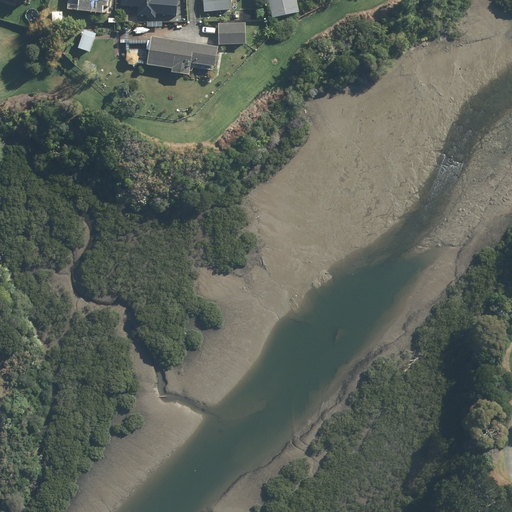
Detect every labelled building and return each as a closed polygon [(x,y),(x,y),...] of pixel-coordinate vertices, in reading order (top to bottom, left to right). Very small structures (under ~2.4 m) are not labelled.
[(107,8),(107,0),(71,0),(72,0),(75,0),(74,12),(102,14),(102,8),(107,8)] [(123,0),(124,2),(140,4),(139,12),(145,13),(145,16),(157,17),(158,12),(176,14),(177,0),(123,0)] [(202,0),(203,12),(230,11),(229,0),(202,0)] [(267,0),(272,19),(298,13),(295,0),(267,0)] [(147,20),(146,28),(161,29),(162,21),(147,20)] [(219,21),(219,44),(246,45),(246,21),(219,21)] [(74,47),(88,53),(95,36),(82,30),(74,47)] [(152,34),(147,62),(190,71),(191,65),(215,69),(219,47),(152,34)]
